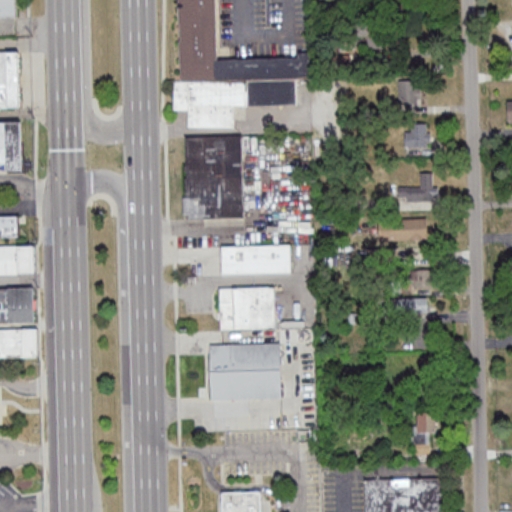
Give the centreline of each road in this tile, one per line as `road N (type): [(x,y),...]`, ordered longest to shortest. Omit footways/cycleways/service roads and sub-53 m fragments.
road 1 (residential): [(483,511),(469,0)]
road 2 (primary): [(146,489),(127,457),(118,189),(107,179),(65,188)]
road 3 (primary): [(146,511),(138,188)]
road 4 (primary): [(64,231),(73,508)]
road 5 (primary): [(63,0),(64,231)]
road 6 (primary): [(138,188),(137,0)]
road 7 (primary): [(83,0),(88,123),(107,132),(138,124)]
